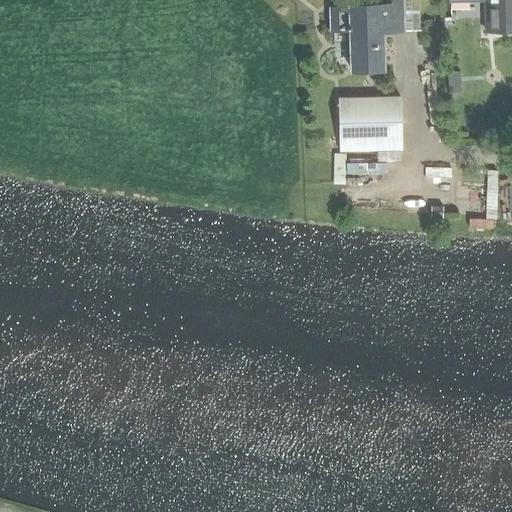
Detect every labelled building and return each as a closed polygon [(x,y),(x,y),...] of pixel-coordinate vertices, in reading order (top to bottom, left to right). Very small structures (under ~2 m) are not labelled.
[(383,70),(382,28),(403,28),(401,0),(379,0),(380,4),(349,5),(349,8),(330,8),(331,31),(350,30),(351,71),(383,70)] [(511,0),(449,0),(459,0),(485,0),(486,31),(511,30),(511,0)] [(430,53),(431,67),(442,66),(441,52),(430,53)] [(459,71),(447,72),(448,91),(460,90),(459,71)] [(401,149),(400,97),(338,99),(339,151),(401,149)] [(455,189),(454,201),(465,201),(466,189),(455,189)] [(430,206),(430,220),(441,221),(442,206),(430,206)]
